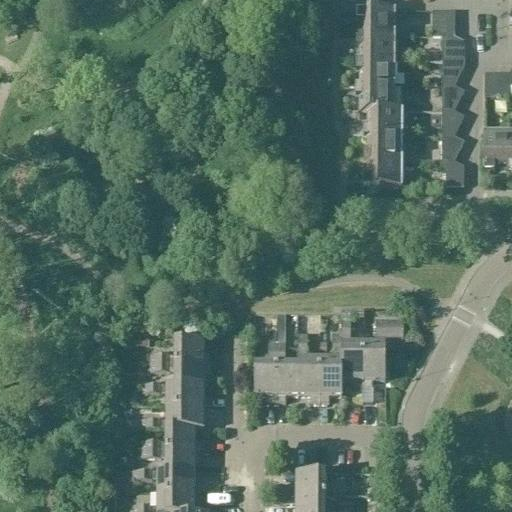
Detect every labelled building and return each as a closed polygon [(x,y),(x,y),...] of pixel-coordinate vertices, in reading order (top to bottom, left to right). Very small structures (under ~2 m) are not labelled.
[(359,26),(359,40),(395,40),(395,15),(356,14),(356,26),(359,26)] [(432,41),(442,41),(454,41),(455,16),(433,16),(432,41)] [(359,51),(359,65),(395,65),(395,40),(359,40),(356,40),(356,51),(359,51)] [(442,66),(454,66),(464,46),(455,41),(454,41),(442,41),(442,66)] [(359,90),(394,90),(395,65),(359,65),(356,65),(356,76),(359,76),(359,90)] [(442,66),(442,91),(454,91),(464,71),(454,66),(442,66)] [(510,100),(510,90),(510,78),(485,78),(484,100),(510,100)] [(394,116),(394,115),(394,90),(359,90),(356,90),(356,101),(359,101),(358,115),(366,115),(394,116)] [(454,116),(464,96),(454,91),(442,91),(442,116),(454,116)] [(364,140),(366,140),(402,141),(402,115),(394,115),(394,116),(366,115),(366,129),(364,129),(364,140)] [(464,121),(454,116),(442,116),(442,141),(454,141),(464,121)] [(495,174),(509,174),(510,138),(483,137),(483,172),(483,177),(495,177),(495,174)] [(363,165),(366,165),(402,166),(402,141),(366,140),(366,154),(364,154),(363,165)] [(442,166),(454,166),(464,146),(454,141),(442,141),(442,166)] [(402,177),(402,166),(366,165),(366,180),(363,180),(363,191),(408,191),(409,180),(404,180),(404,177),(402,177)] [(464,171),(454,166),(442,166),(442,191),(464,192),(464,171)] [(341,323),(341,339),(341,347),(341,385),(342,385),(354,385),(354,392),(363,392),(363,348),(349,348),(350,342),(350,343),(351,324),(341,323)] [(363,348),(363,392),(372,392),(372,386),(385,386),(385,354),(403,354),(404,324),(376,324),(376,343),(377,343),(377,348),(363,348)] [(298,339),(298,371),(298,401),(310,401),(310,407),(320,407),(320,363),(306,363),(306,358),(307,358),(307,339),(298,339)] [(341,347),(341,339),(332,339),(332,358),(333,358),(333,363),(320,363),(320,407),(329,408),(329,401),(342,401),(342,385),(341,385),(341,347)] [(151,359),(151,368),(211,368),(211,359),(204,359),(204,346),(175,346),(175,360),(170,360),(170,359),(151,359)] [(267,407),(276,407),(277,347),(268,347),(268,366),(269,366),(269,371),(254,371),(254,400),(267,400),(267,407)] [(285,347),(277,347),(276,407),(286,407),(286,401),(298,401),(298,371),(284,371),(285,366),(285,347)] [(211,378),(211,368),(151,368),(151,377),(170,377),(170,376),(175,376),(175,389),(204,390),(204,378),(211,378)] [(204,402),(204,390),(175,389),(143,389),(142,398),(161,398),(166,398),(166,411),(210,411),(210,402),(204,402)] [(142,433),(166,433),(195,433),(195,434),(204,434),(204,421),(210,421),(210,411),(166,411),(166,425),(161,425),(161,424),(142,424),(142,433)] [(142,446),(142,454),(202,455),(202,445),(195,445),(195,434),(195,433),(166,433),(166,447),(161,447),(161,446),(142,446)] [(202,464),(202,455),(142,454),(142,463),(161,463),(161,462),(166,462),(166,475),(166,476),(195,476),(195,464),(202,464)] [(157,498),(201,498),(201,489),(195,488),(195,476),(166,476),(166,475),(133,475),(133,485),(152,485),(152,484),(157,484),(157,498)] [(272,490),(272,499),(325,500),(326,477),(296,477),(296,490),(272,490)] [(213,503),(233,502),(233,492),(212,492),(213,503)] [(133,511),(194,511),(195,507),(201,507),(201,498),(157,498),(157,511),(152,511),(152,510),(133,510),(133,511)] [(325,511),(325,500),(272,499),(272,509),(296,509),(296,511),(325,511)]
